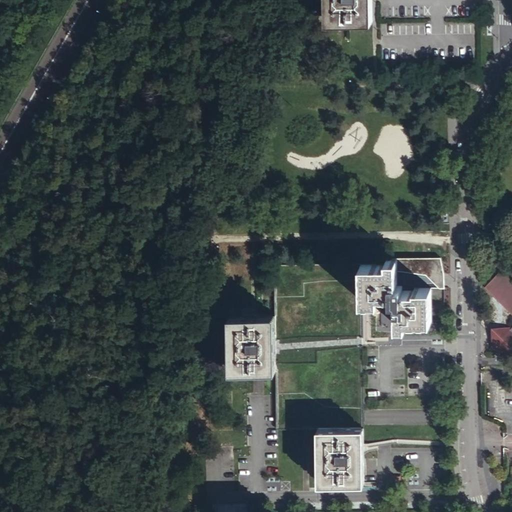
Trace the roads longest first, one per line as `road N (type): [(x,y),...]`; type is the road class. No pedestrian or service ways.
road 1 (track): [(26,511),(64,426),(95,317),(115,184),(145,122),(148,72),(181,38),(201,0)]
road 2 (residential): [(472,493),(465,154),(485,94),(508,57)]
road 3 (residential): [(217,511),(218,502),(235,497),(472,493)]
road 4 (tertiary): [(94,0),(0,165)]
